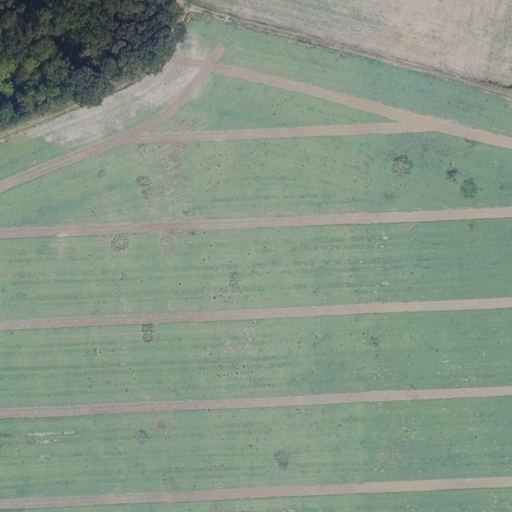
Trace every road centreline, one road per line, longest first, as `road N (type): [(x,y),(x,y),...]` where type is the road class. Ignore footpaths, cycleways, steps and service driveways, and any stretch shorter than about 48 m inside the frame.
road 1 (track): [(177,0),(241,28),(511,98)]
road 2 (track): [(0,132),(158,57),(195,13)]
